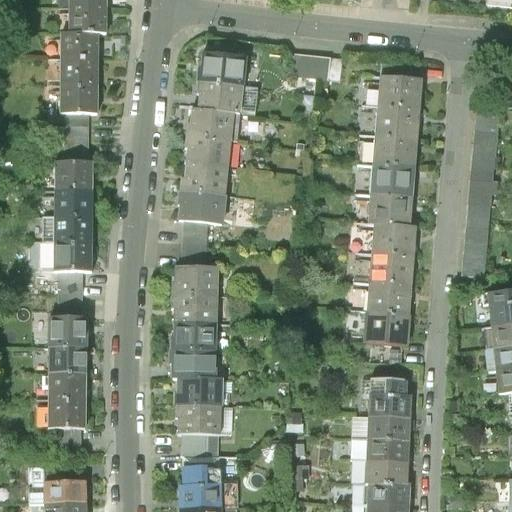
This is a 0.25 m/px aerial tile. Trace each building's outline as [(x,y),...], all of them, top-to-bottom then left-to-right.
[(70,0),(70,25),(102,26),(110,26),(110,0),(70,0)] [(511,9),(511,0),(470,0),(470,5),(511,9)] [(62,25),(61,54),(101,54),(102,26),(70,25),(62,25)] [(244,81),(247,53),(202,48),(199,76),(244,81)] [(61,54),(61,81),(101,81),(101,54),(61,54)] [(299,57),(293,56),(291,78),(300,79),(314,81),(338,83),(341,62),(335,61),(323,60),(311,58),(299,57)] [(241,109),(244,81),(199,76),(195,104),(241,109)] [(418,111),(421,82),(380,78),(377,108),(418,111)] [(298,95),(313,97),(314,81),(300,79),(298,95)] [(61,81),(61,108),(101,109),(101,81),(61,81)] [(499,101),(477,99),(476,105),(475,116),(474,128),(473,141),(472,153),(471,165),(470,176),(469,188),(467,201),(466,212),(465,225),(464,237),(463,248),(462,260),(461,271),(460,278),(483,280),(491,197),(495,197),(496,185),(492,185),(499,101)] [(237,137),(241,109),(195,104),(192,132),(237,137)] [(416,141),(418,111),(377,108),(375,138),(416,141)] [(234,165),(237,137),(192,132),(188,160),(234,165)] [(413,170),(416,141),(375,138),(372,167),(413,170)] [(96,185),(96,158),(56,157),(56,184),(96,185)] [(230,193),(234,165),(188,160),(185,188),(230,193)] [(411,200),(413,170),(372,167),(369,196),(411,200)] [(95,212),(96,185),(56,184),(56,211),(95,212)] [(227,221),(230,193),(185,188),(182,216),(227,221)] [(408,229),(411,200),(369,196),(367,226),(374,226),(408,229)] [(95,239),(95,212),(56,211),(55,238),(95,239)] [(413,259),(415,230),(408,229),(374,226),(372,256),(413,259)] [(95,266),(95,239),(55,238),(55,266),(95,266)] [(410,288),(413,259),(372,256),(369,285),(410,288)] [(221,292),(221,264),(175,265),(176,293),(221,292)] [(408,318),(410,288),(369,285),(367,315),(408,318)] [(222,320),(221,292),(176,293),(176,321),(222,320)] [(511,327),(511,292),(481,296),(482,307),(488,307),(490,330),(511,327)] [(50,314),(50,341),(90,341),(90,314),(50,314)] [(406,348),(408,318),(367,315),(364,345),(406,348)] [(222,348),(222,320),(176,321),(176,349),(222,348)] [(511,349),(511,327),(490,330),(491,333),(484,334),(486,352),(511,349)] [(50,341),(50,369),(90,369),(90,341),(50,341)] [(222,376),(222,348),(176,349),(176,376),(222,376)] [(511,371),(511,349),(486,352),(487,357),(489,361),(494,364),(495,373),(511,371)] [(50,369),(50,397),(90,397),(90,369),(50,369)] [(511,371),(495,373),(498,396),(511,394),(511,371)] [(222,404),(222,376),(176,376),(176,404),(222,404)] [(410,393),(411,377),(371,376),(370,414),(415,415),(415,393),(410,393)] [(50,397),(50,424),(90,425),(90,397),(50,397)] [(222,432),(222,404),(176,404),(177,432),(222,432)] [(414,439),(415,415),(370,414),(369,438),(414,439)] [(414,462),(414,439),(369,438),(369,461),(414,462)] [(413,483),(414,462),(369,461),(368,482),(413,483)] [(179,482),(179,505),(224,504),(224,481),(210,482),(209,463),(184,464),(184,482),(179,482)] [(89,499),(88,477),(30,480),(31,501),(43,501),(89,499)] [(413,507),(413,483),(368,482),(367,505),(413,507)] [(456,483),(443,483),(444,497),(448,497),(448,503),(463,503),(463,489),(456,489),(456,483)] [(89,511),(89,499),(43,501),(43,511),(89,511)]
